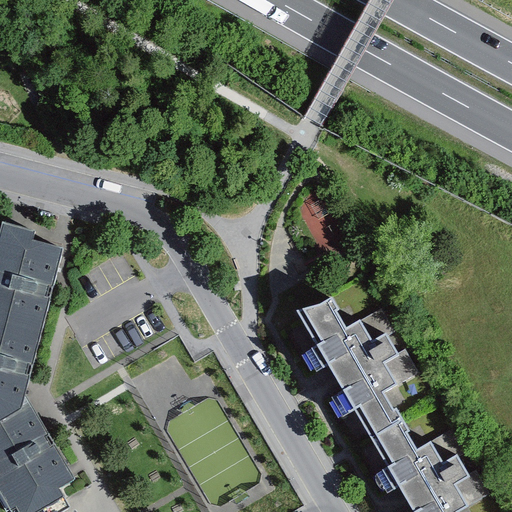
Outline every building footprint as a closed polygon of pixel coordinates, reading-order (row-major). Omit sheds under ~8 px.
[(0,241),(0,327),(42,336),(64,252),(34,244),(36,234),(3,225),(0,241)] [(353,408),(370,438),(406,415),(398,402),(395,403),(386,387),(399,379),(387,358),(399,351),(385,328),(373,335),(360,313),(346,321),(337,305),(338,304),(330,291),(296,310),(314,343),(309,345),(321,366),(326,363),(341,389),(336,391),(348,412),(353,408)] [(0,428),(24,415),(25,401),(42,336),(0,327),(0,428)] [(78,485),(25,401),(24,415),(0,428),(0,490),(12,511),(18,511),(20,511),(48,511),(67,501),(61,493),(78,485)] [(406,415),(370,438),(386,467),(382,469),(394,490),(399,486),(413,511),(459,511),(458,511),(472,503),(460,482),(471,476),(457,453),(446,459),(434,436),(419,444),(409,428),(412,426),(406,415)]
